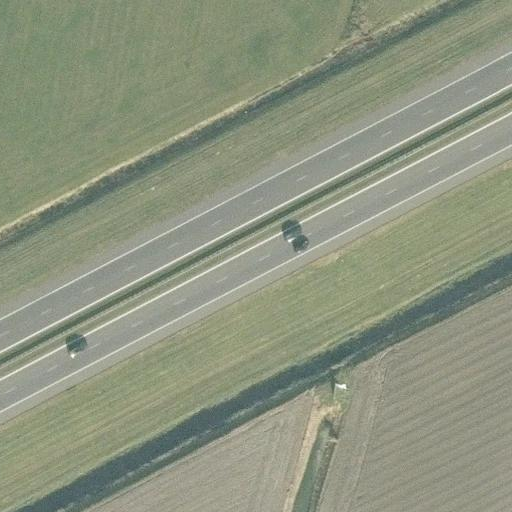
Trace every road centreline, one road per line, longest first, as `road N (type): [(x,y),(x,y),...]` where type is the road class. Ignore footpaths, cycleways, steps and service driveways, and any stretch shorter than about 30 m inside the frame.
road 1 (motorway): [(0,388),(511,116)]
road 2 (motorway): [(511,57),(0,327)]
